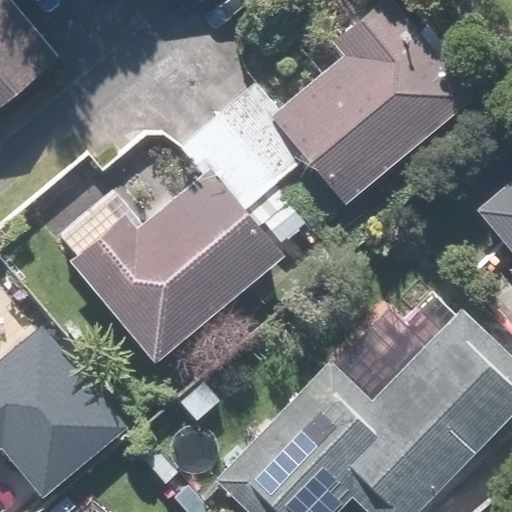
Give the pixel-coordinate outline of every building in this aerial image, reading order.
[(0,0),(0,93),(60,43),(23,0),(0,0)] [(347,45),(276,106),(351,192),(477,84),(404,0),(376,0),(337,34),(347,45)] [(129,205),(74,252),(159,353),(288,244),(214,158),(141,220),(129,205)] [(511,174),(476,207),(511,245),(511,174)] [(511,340),(466,298),(375,391),(334,351),(219,471),(262,511),(332,511),(356,488),(381,511),(411,511),(511,407),(511,340)] [(0,344),(0,460),(16,479),(102,405),(29,320),(0,344)]
